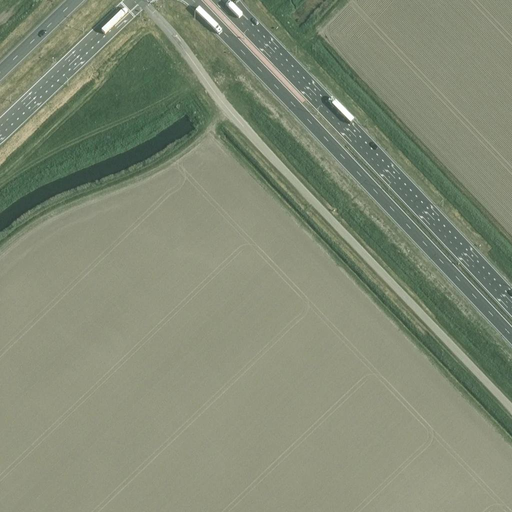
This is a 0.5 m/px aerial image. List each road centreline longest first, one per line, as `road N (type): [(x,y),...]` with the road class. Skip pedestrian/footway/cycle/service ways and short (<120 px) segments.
road 1 (unclassified): [(511,407),(216,96),(138,0)]
road 2 (trunk): [(192,0),(511,332)]
road 3 (trunk): [(511,298),(244,26)]
road 4 (trunk): [(0,127),(132,0)]
